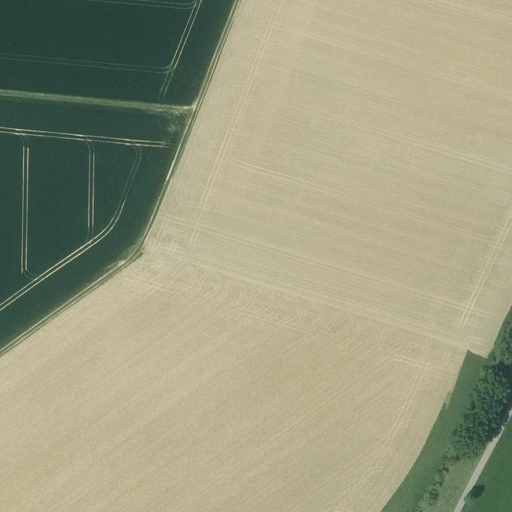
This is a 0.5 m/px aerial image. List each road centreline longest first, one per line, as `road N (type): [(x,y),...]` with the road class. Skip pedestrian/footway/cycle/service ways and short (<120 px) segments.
road 1 (track): [(237,0),(138,254),(0,354)]
road 2 (track): [(194,111),(0,93)]
road 3 (track): [(511,398),(454,511)]
